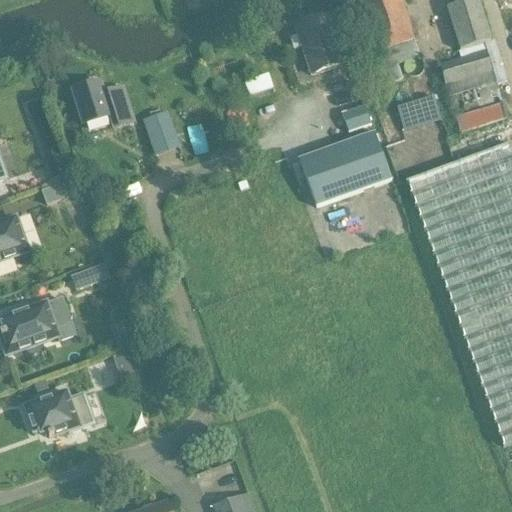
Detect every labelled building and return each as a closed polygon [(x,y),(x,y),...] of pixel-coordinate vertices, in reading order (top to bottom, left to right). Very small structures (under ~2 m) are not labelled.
[(199,0),(183,0),(188,12),(202,8),(199,0)] [(359,0),(390,85),(402,81),(397,66),(402,64),(418,58),(412,42),(414,41),(398,0),(359,0)] [(438,67),(455,120),(460,137),(506,122),(510,121),(505,106),(502,107),(483,46),(490,44),(477,1),(446,10),(459,53),(458,53),(460,60),(438,67)] [(327,18),(294,29),(311,78),(344,67),(327,18)] [(259,80),(245,85),(250,100),(273,92),(268,77),(259,80)] [(100,84),(71,93),(82,129),(84,129),(109,121),(112,133),(134,127),(125,97),(123,91),(109,95),(108,92),(103,94),(100,84)] [(399,110),(404,127),(438,117),(433,100),(399,110)] [(42,102),(26,107),(30,118),(44,157),(59,152),(45,112),(42,102)] [(348,136),(371,128),(364,109),(341,117),(348,136)] [(167,115),(142,123),(147,136),(171,127),(167,115)] [(298,162),(315,210),(391,183),(373,135),(298,162)] [(511,152),(510,146),(408,184),(504,450),(511,446),(511,152)] [(75,182),(41,194),(46,208),(80,197),(75,182)] [(0,264),(28,255),(16,221),(0,226),(0,264)] [(104,267),(70,279),(76,294),(109,282),(104,267)] [(0,336),(0,337),(0,340),(6,358),(57,340),(59,345),(76,339),(63,301),(47,307),(46,306),(0,322),(0,323),(4,334),(0,335),(0,336)] [(125,325),(110,331),(118,351),(132,346),(125,325)] [(134,353),(112,360),(120,380),(141,373),(134,353)] [(34,436),(46,432),(48,437),(49,441),(68,434),(69,436),(95,427),(84,397),(69,402),(66,395),(25,410),(34,436)] [(213,511),(254,511),(249,498),(240,501),(240,500),(213,510),(213,511)]
